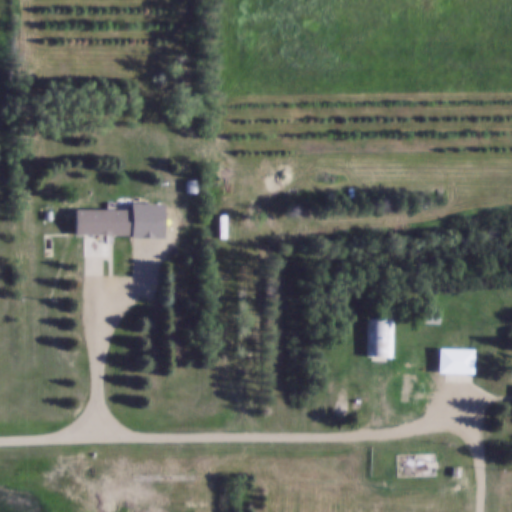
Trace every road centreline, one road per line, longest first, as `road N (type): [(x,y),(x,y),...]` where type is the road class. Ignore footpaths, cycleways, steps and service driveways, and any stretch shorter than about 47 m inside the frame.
road 1 (residential): [(480,511),(483,464),(477,443),(457,429),(0,442)]
road 2 (track): [(221,439),(225,0)]
